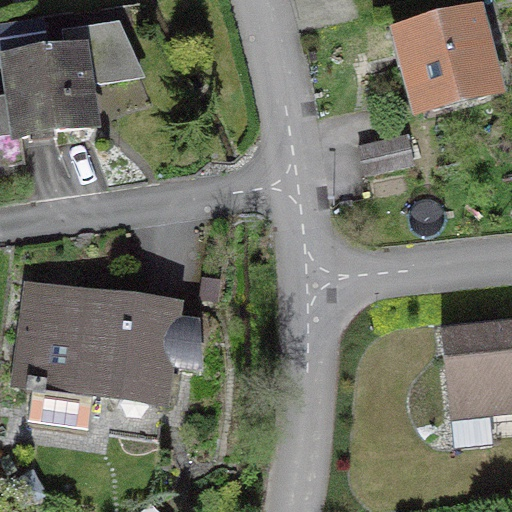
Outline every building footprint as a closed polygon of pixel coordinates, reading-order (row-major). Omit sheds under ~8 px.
[(396,73),(408,70),(418,111),(489,92),(471,24),(400,42),(404,55),(392,58),(396,73)] [(6,66),(17,140),(89,130),(84,96),(136,79),(114,31),(63,38),(66,57),(6,66)] [(410,169),(403,140),(355,152),(362,181),(410,169)] [(90,300),(89,307),(27,299),(28,291),(23,290),(9,389),(24,391),(24,396),(30,397),(26,427),(85,435),(92,388),(165,399),(169,372),(192,375),(195,329),(175,327),(177,312),(90,300)] [(511,327),(438,335),(447,425),(511,418),(511,327)]
